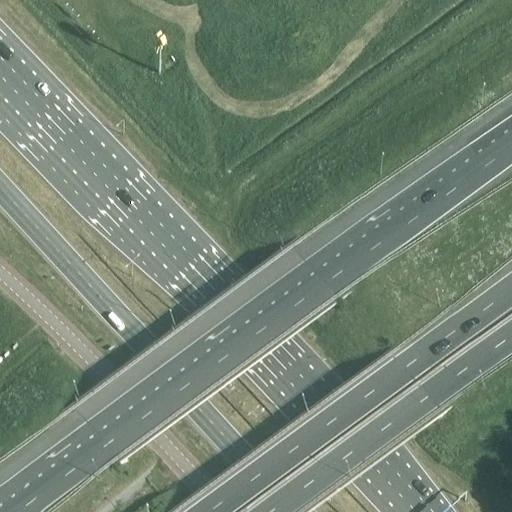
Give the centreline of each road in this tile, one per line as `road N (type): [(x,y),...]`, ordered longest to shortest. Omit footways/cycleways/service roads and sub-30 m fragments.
road 1 (motorway): [(511,146),(15,511)]
road 2 (trunk): [(418,511),(0,71)]
road 3 (trunk): [(0,191),(288,511)]
road 4 (motorway): [(209,511),(511,288)]
road 5 (unclassified): [(230,511),(108,377),(0,276)]
road 6 (motorway): [(271,511),(511,336)]
